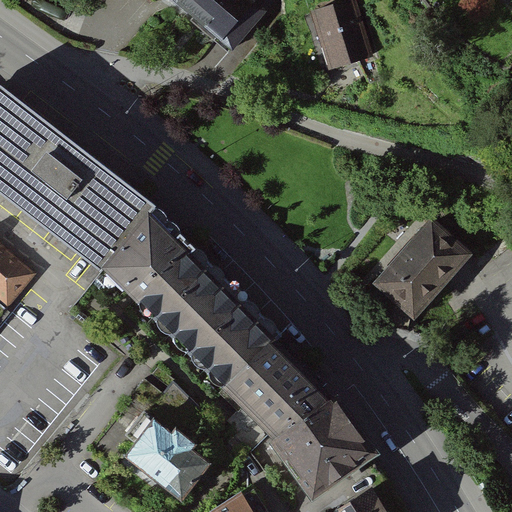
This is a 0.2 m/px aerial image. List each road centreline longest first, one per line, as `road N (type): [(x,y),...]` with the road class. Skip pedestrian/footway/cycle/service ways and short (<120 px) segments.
road 1 (residential): [(511,190),(145,71),(84,70),(69,87)]
road 2 (tertiary): [(69,87),(244,236),(359,370)]
road 3 (residential): [(511,454),(407,351),(382,354),(359,370)]
road 4 (tertiary): [(359,370),(460,511)]
